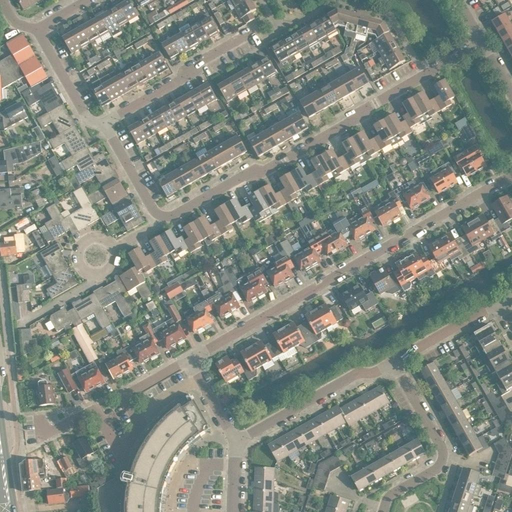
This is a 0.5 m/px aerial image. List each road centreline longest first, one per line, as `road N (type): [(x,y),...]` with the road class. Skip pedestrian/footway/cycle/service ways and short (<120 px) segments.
road 1 (residential): [(189,361),(511,175)]
road 2 (residential): [(157,215),(175,214),(282,160),(481,41)]
road 3 (residential): [(39,436),(90,409),(118,446),(143,416),(132,389),(189,361)]
road 4 (residential): [(381,511),(390,492),(441,461),(391,362)]
road 5 (residential): [(229,442),(355,372),(391,362)]
road 6 (residential): [(102,123),(248,33)]
road 7 (residential): [(391,362),(498,302)]
road 8 (residential): [(35,28),(85,118),(102,123)]
